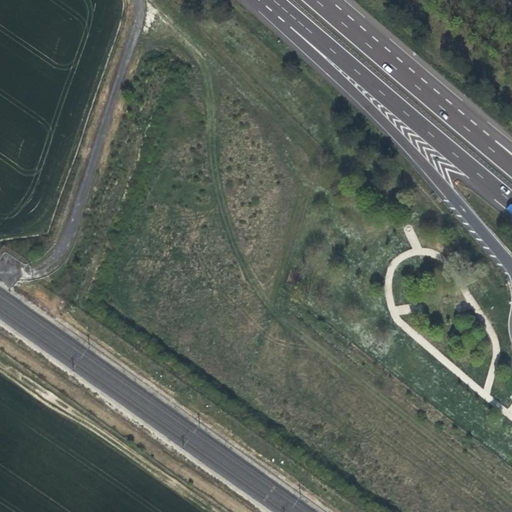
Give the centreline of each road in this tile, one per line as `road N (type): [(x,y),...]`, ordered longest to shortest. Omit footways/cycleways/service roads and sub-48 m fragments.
road 1 (track): [(511,504),(255,288),(215,197),(207,75),(185,41),(140,0)]
road 2 (motorway): [(274,0),(511,198)]
road 3 (motorway): [(260,0),(449,191)]
road 4 (track): [(0,362),(211,511)]
road 5 (motorway): [(484,143),(316,0)]
